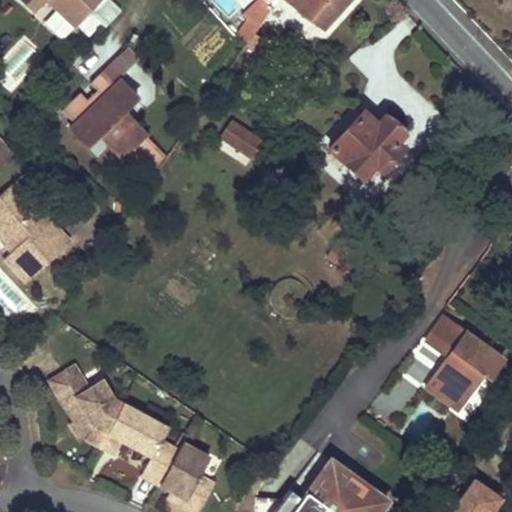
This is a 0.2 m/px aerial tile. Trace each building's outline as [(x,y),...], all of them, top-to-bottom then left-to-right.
[(22,0),(36,12),(47,0),(76,28),(90,13),(101,0),(22,0)] [(216,0),(202,0),(202,1),(208,8),(216,0)] [(274,0),(259,0),(252,6),(246,11),(244,13),(243,17),(245,19),(246,20),(236,36),(246,43),(253,32),(257,26),(265,14),(274,0)] [(298,10),(323,28),(348,1),(347,0),(297,0),(302,4),(298,10)] [(97,21),(90,13),(76,28),(84,35),(97,21)] [(273,19),(265,14),(253,32),(261,37),(273,19)] [(261,37),(253,32),(246,43),(244,45),(252,50),(261,37)] [(511,36),(499,49),(511,63),(511,36)] [(80,94),(61,112),(75,126),(70,130),(87,149),(100,136),(109,127),(119,137),(110,146),(109,148),(121,160),(123,157),(128,162),(125,164),(138,177),(162,153),(131,121),(128,124),(120,117),(137,100),(119,82),(114,86),(101,73),(89,84),(97,91),(87,102),(80,94)] [(375,127),(361,114),(328,148),(360,179),(373,165),(382,173),(402,152),(393,143),(402,134),(384,117),(375,127)] [(252,158),(263,142),(231,121),(221,137),(252,158)] [(109,127),(100,136),(110,146),(119,137),(109,127)] [(0,164),(11,155),(0,143),(0,164)] [(162,153),(138,177),(147,186),(166,158),(162,153)] [(24,194),(13,182),(0,193),(0,239),(5,245),(12,239),(18,245),(11,251),(3,258),(26,282),(69,243),(34,205),(28,211),(17,200),(24,194)] [(34,205),(24,194),(17,200),(28,211),(34,205)] [(12,239),(5,245),(11,251),(18,245),(12,239)] [(0,309),(12,325),(34,307),(0,265),(0,309)] [(442,315),(423,342),(445,357),(423,388),(456,412),(482,375),(489,380),(505,358),(442,315)] [(84,437),(85,438),(102,447),(106,439),(117,444),(120,439),(150,455),(140,474),(171,490),(185,498),(181,505),(195,511),(197,511),(212,485),(197,477),(207,459),(180,444),(176,451),(159,442),(165,430),(111,401),(100,383),(87,391),(72,368),(50,381),(75,421),(84,437)] [(376,447),(385,434),(363,418),(354,431),(376,447)] [(69,424),(79,440),(84,437),(75,421),(69,424)] [(117,444),(106,439),(102,447),(112,453),(117,444)] [(298,498),(287,489),(270,511),(373,511),(376,508),(374,507),(372,493),(373,491),(326,458),(298,498)] [(459,504),(452,499),(442,511),(490,511),(505,492),(481,474),(467,493),(459,504)] [(467,493),(460,488),(452,499),(459,504),(467,493)] [(185,498),(171,490),(167,497),(181,505),(185,498)]
